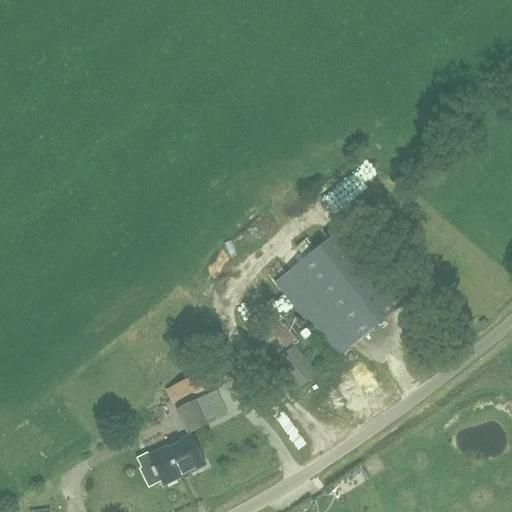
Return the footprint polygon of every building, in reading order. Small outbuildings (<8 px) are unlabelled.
[(334,357),(405,301),(345,233),(277,283),(334,357)] [(296,388),(315,373),(273,320),(254,334),(296,388)] [(204,387),(198,376),(174,387),(180,399),(204,387)] [(222,391),(204,397),(211,421),(230,415),(222,391)] [(187,434),(207,424),(195,400),(176,410),(187,434)] [(162,484),(204,464),(190,436),(149,456),(162,484)] [(362,466),(352,474),(361,487),(371,480),(362,466)]
